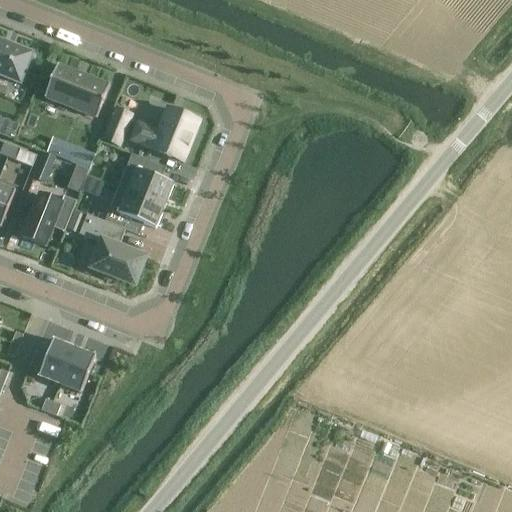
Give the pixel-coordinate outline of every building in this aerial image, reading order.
[(0,77),(20,86),(32,56),(0,43),(0,77)] [(96,120),(110,87),(58,66),(44,99),(96,120)] [(182,164),(199,123),(168,110),(158,134),(138,126),(131,142),(152,150),(151,151),(182,164)] [(0,118),(0,136),(13,142),(19,126),(0,118)] [(109,124),(102,143),(118,150),(126,130),(109,124)] [(4,145),(0,153),(0,156),(7,159),(12,148),(4,145)] [(12,148),(7,159),(15,163),(20,151),(12,148)] [(75,148),(69,163),(90,171),(96,156),(75,148)] [(118,190),(164,208),(173,186),(161,181),(165,170),(132,156),(118,190)] [(42,159),(34,180),(45,185),(53,163),(42,159)] [(77,168),(68,189),(78,194),(87,172),(77,168)] [(86,178),(81,193),(99,200),(105,185),(86,178)] [(0,230),(0,231),(17,189),(0,182),(0,230)] [(164,208),(118,190),(105,224),(125,232),(138,237),(143,226),(156,231),(164,208)] [(40,195),(22,240),(45,249),(53,229),(64,234),(76,203),(64,198),(61,204),(40,195)] [(73,213),(66,231),(79,236),(86,218),(73,213)] [(125,232),(105,224),(87,217),(86,218),(79,236),(101,245),(91,270),(134,286),(144,260),(118,249),(125,232)] [(15,334),(11,345),(19,348),(23,337),(15,334)] [(54,342),(40,378),(60,387),(75,350),(54,342)] [(11,345),(7,356),(14,359),(19,348),(11,345)] [(75,350),(60,387),(81,395),(95,358),(75,350)] [(46,401),(41,412),(49,415),(53,404),(46,401)] [(53,404),(49,415),(56,418),(61,407),(53,404)] [(281,427),(278,435),(284,438),(287,429),(281,427)]
